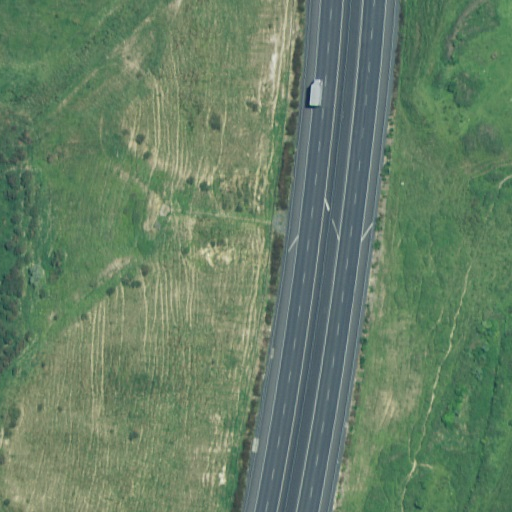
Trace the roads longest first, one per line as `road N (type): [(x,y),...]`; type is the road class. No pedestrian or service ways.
road 1 (motorway): [(263,511),(304,260),(328,0)]
road 2 (motorway): [(372,0),(347,267),(308,511)]
